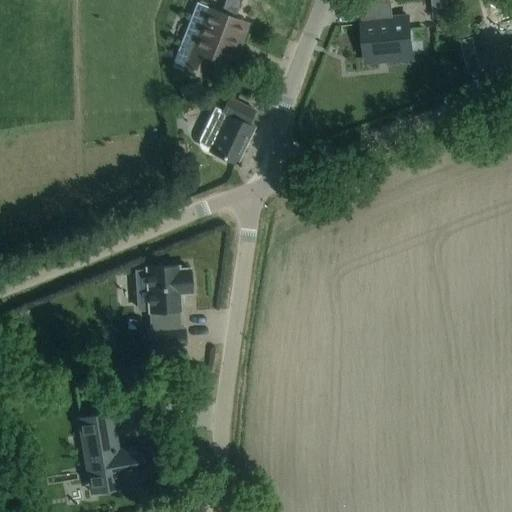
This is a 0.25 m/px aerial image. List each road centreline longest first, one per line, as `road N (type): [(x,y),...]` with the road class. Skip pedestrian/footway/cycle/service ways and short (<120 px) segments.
road 1 (unclassified): [(226,511),(229,369),(256,194)]
road 2 (unclassified): [(511,92),(256,194)]
road 3 (unclassified): [(0,287),(256,194)]
road 4 (unclassified): [(256,194),(322,0)]
